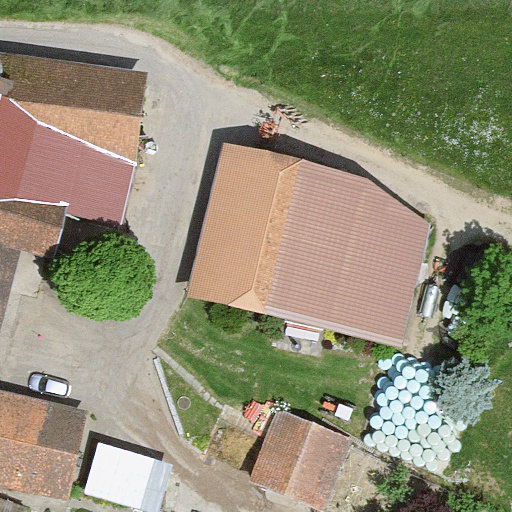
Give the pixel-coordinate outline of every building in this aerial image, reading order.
[(117,230),(146,84),(0,62),(0,304),(12,255),(44,262),(56,215),(117,230)] [(429,231),(364,186),(224,152),(189,300),(400,351),(429,231)] [(78,421),(0,401),(0,488),(58,503),(78,421)] [(242,482),(310,511),(321,511),(350,447),(273,413),(242,482)] [(159,511),(171,472),(97,451),(84,498),(134,511),(159,511)] [(0,511),(24,511),(28,499),(0,491),(0,511)]
